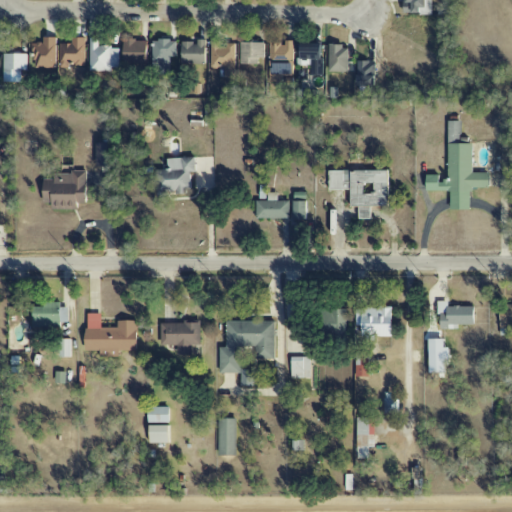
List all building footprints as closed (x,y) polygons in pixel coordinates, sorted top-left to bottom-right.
[(432,14),(432,0),(404,0),(405,15),(432,14)] [(56,69),(57,38),(43,38),(43,43),(33,43),(33,68),(56,69)] [(60,66),(86,66),(86,38),(73,38),(73,44),(61,44),(60,66)] [(120,48),(100,48),(99,40),(90,40),(91,71),(120,71),(120,48)] [(124,64),(148,64),(148,41),(125,40),(124,64)] [(177,41),(154,40),(154,75),(170,76),(170,57),(176,57),(177,41)] [(182,65),(207,64),(206,40),(197,40),(197,42),(181,43),(182,65)] [(235,44),(219,44),(219,40),(211,40),(211,68),(224,68),(225,79),(236,78),(235,44)] [(294,41),(285,41),(285,44),(271,44),(270,76),(293,77),(294,41)] [(265,43),(241,43),(240,65),(258,65),(258,58),(264,58),(265,43)] [(323,76),(324,44),(300,44),(300,66),(312,66),(311,76),(323,76)] [(348,73),(349,46),(329,46),(328,73),(348,73)] [(27,54),(3,54),(3,71),(27,71),(27,54)] [(357,86),(375,87),(376,62),(357,62),(357,86)] [(471,173),(471,139),(461,139),(461,122),(448,122),(448,181),(440,181),(440,176),(427,175),(427,191),(450,191),(450,211),(470,211),(471,188),(488,188),(489,173),(471,173)] [(157,197),(167,196),(167,193),(191,192),(191,173),(196,172),(196,158),(168,159),(168,170),(156,171),(157,197)] [(371,207),(389,207),(388,171),(330,171),(330,190),(351,190),(351,208),(359,208),(359,220),(371,219),(371,207)] [(78,210),(78,204),(86,204),(87,173),(54,172),(54,180),(44,180),(44,204),(52,204),(52,210),(78,210)] [(307,221),(307,193),(294,192),(293,220),(307,221)] [(290,202),(278,202),(278,193),(269,193),(268,201),(257,201),(257,219),(289,219),(290,202)] [(69,323),(69,308),(61,308),(61,303),(43,303),(43,308),(33,308),(33,327),(61,327),(61,323),(69,323)] [(500,335),(511,335),(511,305),(499,306),(500,335)] [(474,326),(474,307),(447,307),(447,313),(441,313),(441,329),(450,329),(450,326),(474,326)] [(359,309),(360,338),(392,337),(391,308),(359,309)] [(346,310),(324,310),(325,340),(347,339),(346,310)] [(101,328),(101,315),(87,315),(87,352),(100,352),(100,357),(116,357),(116,351),(138,351),(138,321),(118,321),(118,328),(101,328)] [(276,360),(276,321),(227,322),(227,349),(220,349),(220,374),(241,374),(241,347),(256,347),(256,360),(276,360)] [(161,347),(179,346),(180,355),(193,355),(192,346),(201,346),(201,322),(161,323),(161,347)] [(71,357),(71,340),(59,340),(59,358),(71,357)] [(310,357),(291,358),(291,379),(311,378),(310,357)] [(370,377),(369,359),(356,359),(356,378),(370,377)] [(55,383),(65,384),(66,372),(56,372),(55,383)] [(399,399),(392,399),(392,393),(384,394),(385,414),(400,414),(399,399)] [(170,422),(170,407),(148,408),(149,423),(170,422)] [(375,418),(357,418),(357,459),(370,459),(370,448),(376,448),(375,418)] [(237,419),(220,419),(219,457),(237,457),(237,419)] [(169,443),(169,426),(150,426),(150,444),(169,443)] [(422,468),(412,469),(412,482),(422,481),(422,468)]
